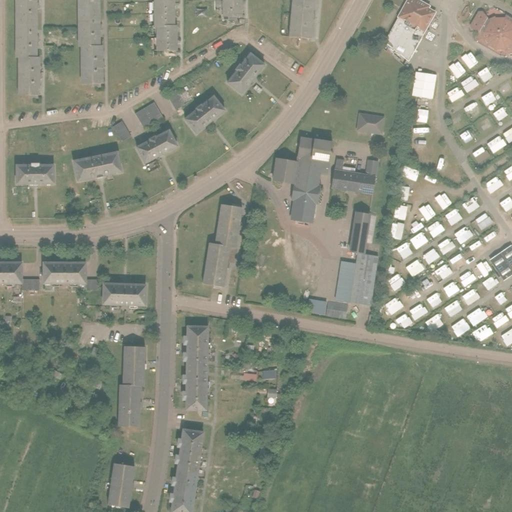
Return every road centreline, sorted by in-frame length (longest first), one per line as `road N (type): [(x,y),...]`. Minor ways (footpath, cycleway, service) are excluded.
road 1 (residential): [(163,301),(511,361)]
road 2 (residential): [(164,213),(236,172),(279,130),(359,0)]
road 3 (residential): [(163,301),(162,416),(146,511)]
road 4 (residential): [(0,238),(110,230),(164,213)]
